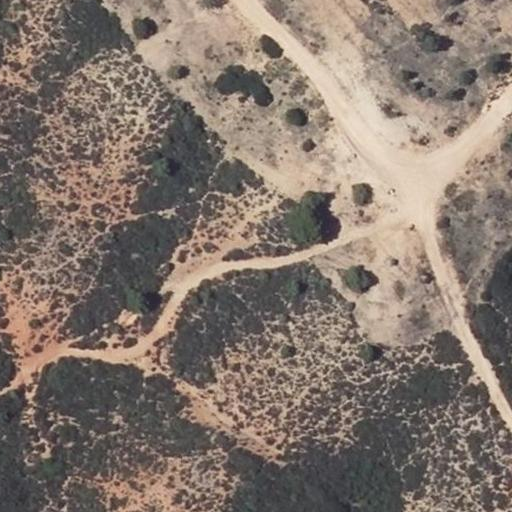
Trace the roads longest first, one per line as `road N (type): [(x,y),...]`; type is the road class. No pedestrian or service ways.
road 1 (track): [(406,182),(387,204),(294,238),(191,252),(132,331),(69,338),(0,370)]
road 2 (track): [(406,182),(489,378),(511,413)]
road 3 (track): [(237,0),(317,71),(406,182)]
road 4 (track): [(511,88),(480,134),(406,182)]
